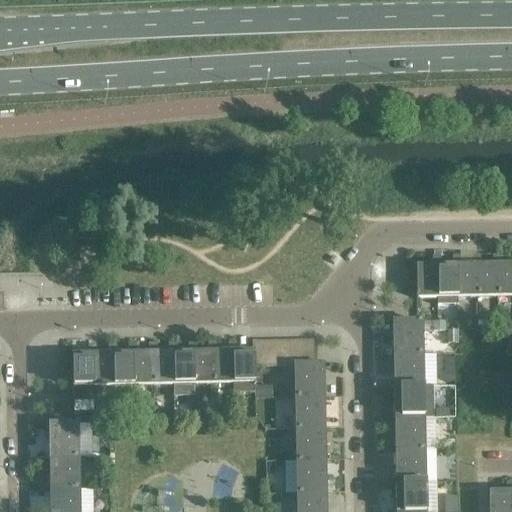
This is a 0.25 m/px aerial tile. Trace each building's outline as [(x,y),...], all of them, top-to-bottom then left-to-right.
[(497,298),(497,268),(492,269),(492,266),(481,267),(480,256),(472,257),(472,267),(472,269),(477,269),(477,298),(497,298)] [(511,297),(511,266),(501,266),(500,256),(492,256),(492,266),(492,269),(497,268),(497,298),(511,297)] [(457,299),(457,269),(452,269),(452,267),(441,267),(440,257),(432,257),(432,268),(432,270),(437,270),(437,299),(457,299)] [(477,298),(477,269),(472,269),(472,267),(461,267),(460,257),(452,257),(452,267),(452,269),(457,269),(457,299),(477,298)] [(437,299),(437,270),(432,270),(432,268),(416,268),(416,270),(408,270),(408,286),(416,285),(417,294),(416,294),(416,298),(417,298),(417,299),(437,299)] [(422,355),(421,323),(393,323),(393,356),(415,355),(422,355)] [(314,366),(313,341),(301,342),(301,366),(314,366)] [(265,368),(264,342),(252,343),(252,353),(252,355),(253,355),(253,368),(265,368)] [(277,368),(277,342),(264,342),(265,368),(277,368)] [(289,368),(289,342),(277,342),(277,368),(289,368)] [(301,366),(301,342),(289,342),(289,368),(294,368),(296,368),(296,367),(301,366)] [(233,385),(232,355),(228,355),(228,353),(217,354),(215,343),(208,343),(208,354),(208,356),(212,356),(213,385),(233,385)] [(253,368),(253,355),(252,355),(252,353),(237,353),(235,343),(228,343),(228,353),(228,355),(232,355),(233,385),(254,384),(253,368)] [(193,386),(192,356),(188,356),(188,354),(177,354),(175,344),(168,344),(168,355),(168,357),(173,357),(173,386),(193,386)] [(213,385),(212,356),(208,356),(208,354),(197,354),(195,344),(188,344),(188,354),(188,356),(192,356),(193,386),(213,385)] [(133,387),(132,357),(128,357),(128,355),(117,356),(115,345),(108,345),(108,356),(108,358),(112,358),(113,387),(133,387)] [(153,386),(153,357),(148,357),(148,355),(137,355),(135,345),(128,345),(128,355),(128,357),(132,357),(133,387),(153,386)] [(173,386),(173,357),(168,357),(168,355),(157,355),(155,345),(148,345),(148,355),(148,357),(153,357),(153,386),(173,386)] [(113,387),(112,358),(108,358),(108,356),(97,356),(96,346),(88,346),(88,356),(88,358),(93,358),(93,388),(113,387)] [(422,387),(422,355),(415,355),(393,356),(394,388),(416,387),(422,387)] [(93,388),(93,358),(88,358),(88,356),(72,357),(72,359),(64,359),(64,374),(72,374),(73,383),(71,383),(72,387),(73,387),(73,388),(93,388)] [(427,360),(427,380),(448,380),(449,360),(427,360)] [(323,399),(322,366),(314,366),(301,366),(296,367),(296,368),(294,368),(295,400),(301,399),(323,399)] [(423,419),(422,387),(416,387),(394,388),(395,420),(417,419),(423,419)] [(323,431),(323,399),(301,399),(295,400),(296,432),(302,431),(323,431)] [(424,451),(423,419),(417,419),(395,420),(395,452),(417,451),(424,451)] [(94,455),(93,423),(82,424),(83,455),(94,455)] [(78,458),(77,425),(49,426),(49,459),(71,458),(78,458)] [(324,463),(323,431),(302,431),(296,432),(296,464),(303,463),(324,463)] [(424,483),(424,451),(417,451),(395,452),(396,484),(418,483),(424,483)] [(78,490),(78,458),(71,458),(49,459),(50,491),(72,490),(78,490)] [(325,495),(324,463),(303,463),(296,464),(297,496),(303,495),(325,495)] [(424,511),(424,483),(418,483),(396,484),(396,511),(424,511)] [(509,511),(509,496),(511,495),(511,483),(506,483),(505,494),(489,494),(489,511),(509,511)] [(78,511),(78,490),(72,490),(50,491),(50,511),(78,511)] [(325,511),(325,495),(303,495),(297,496),(297,511),(325,511)]
